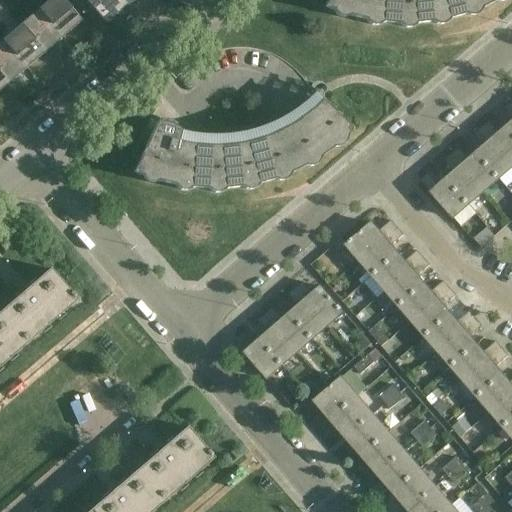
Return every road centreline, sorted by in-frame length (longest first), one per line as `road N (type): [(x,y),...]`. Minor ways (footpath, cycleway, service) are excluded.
road 1 (residential): [(181,330),(370,169)]
road 2 (residential): [(31,157),(214,0)]
road 3 (residential): [(336,511),(181,330)]
road 4 (residential): [(181,330),(31,157)]
road 5 (residential): [(511,306),(461,279),(370,169)]
road 6 (residential): [(370,169),(511,49)]
road 7 (residential): [(21,511),(119,429),(85,390)]
